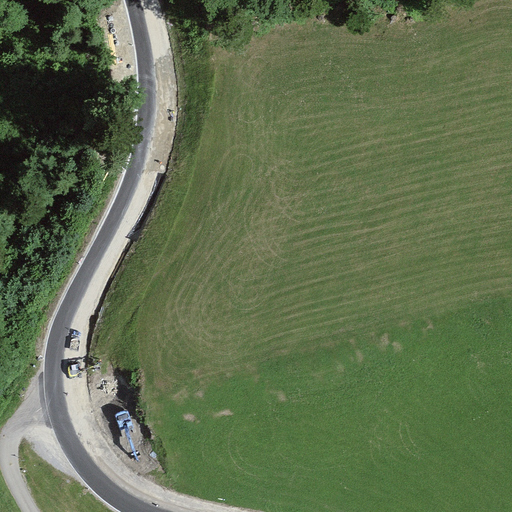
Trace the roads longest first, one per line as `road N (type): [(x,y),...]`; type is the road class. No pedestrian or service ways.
road 1 (tertiary): [(140,0),(157,79),(155,121),(142,176),(72,321),(63,364),(67,398)]
road 2 (tertiary): [(67,398),(101,472),(172,511)]
road 3 (unclassified): [(67,398),(44,402),(11,430),(2,456),(30,511)]
